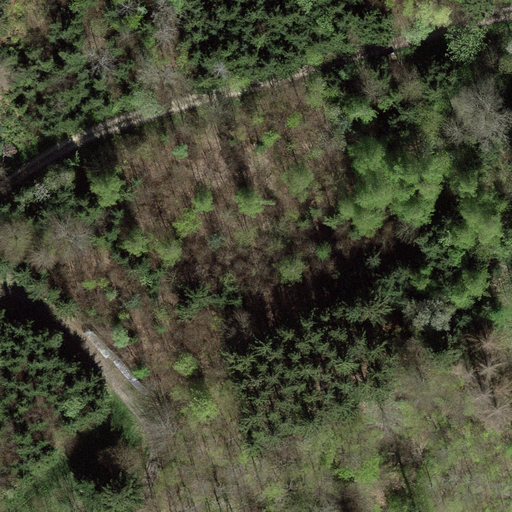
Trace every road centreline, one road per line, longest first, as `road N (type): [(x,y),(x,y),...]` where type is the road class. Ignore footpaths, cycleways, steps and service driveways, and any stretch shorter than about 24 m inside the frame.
road 1 (track): [(0,193),(56,152),(199,96),(511,13)]
road 2 (track): [(141,511),(161,448),(153,425),(77,337),(0,287)]
